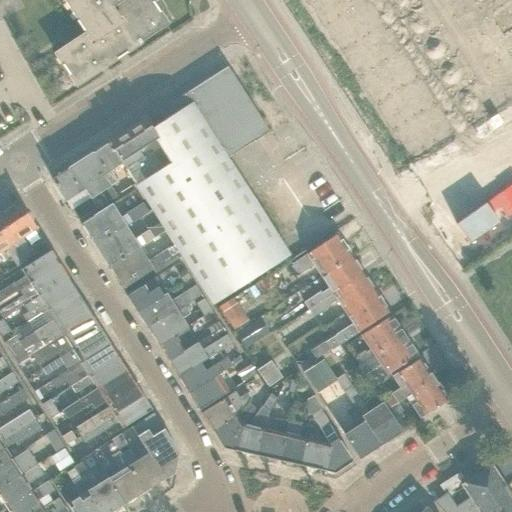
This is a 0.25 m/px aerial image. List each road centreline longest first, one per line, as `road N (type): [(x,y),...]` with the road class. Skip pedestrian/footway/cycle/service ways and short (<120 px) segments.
road 1 (secondary): [(504,393),(251,13)]
road 2 (residential): [(210,494),(213,479),(201,451),(19,165)]
road 3 (residential): [(19,165),(251,13)]
road 4 (residential): [(354,511),(504,393)]
